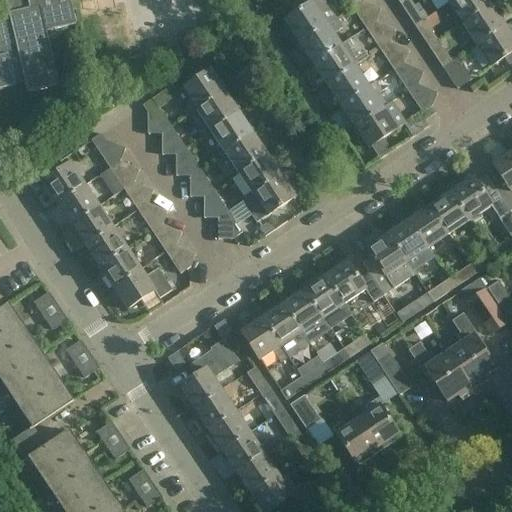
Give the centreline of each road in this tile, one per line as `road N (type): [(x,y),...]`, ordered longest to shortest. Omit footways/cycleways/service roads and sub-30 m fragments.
road 1 (residential): [(231,284),(138,136),(116,122),(94,127),(5,194)]
road 2 (residential): [(231,284),(471,124)]
road 3 (residential): [(116,359),(5,194)]
road 4 (residential): [(219,511),(116,359)]
road 5 (residential): [(385,0),(471,124)]
road 6 (residential): [(116,359),(231,284)]
